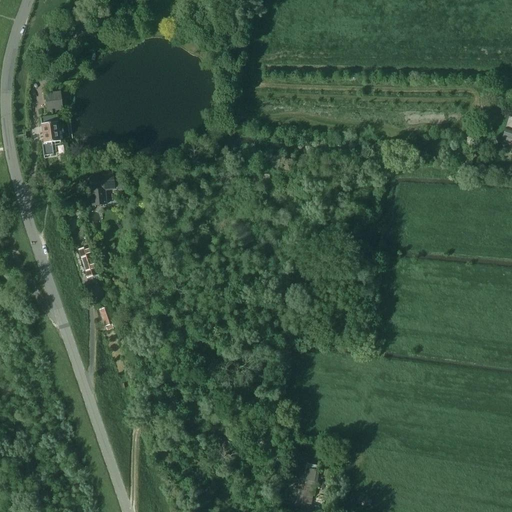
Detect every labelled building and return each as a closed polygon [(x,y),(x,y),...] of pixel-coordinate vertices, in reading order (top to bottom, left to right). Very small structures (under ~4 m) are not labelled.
[(60,93),(46,94),(48,112),(61,111),(60,93)] [(40,118),(41,125),(44,144),(42,144),(43,157),(54,155),(52,143),(61,142),(58,122),(57,116),(40,118)] [(511,140),(511,118),(509,117),(502,137),(511,140)] [(107,206),(106,191),(115,190),(113,173),(89,175),(91,192),(92,207),(107,206)] [(98,268),(95,269),(90,255),(92,254),(90,247),(79,251),(86,273),(87,278),(99,274),(98,268)] [(109,307),(99,310),(105,327),(114,324),(109,307)] [(300,476),(293,511),(325,511),(326,511),(311,509),(315,482),(317,483),(319,471),(320,465),(308,463),(309,462),(297,460),(295,472),(296,473),(296,475),(300,476)]
